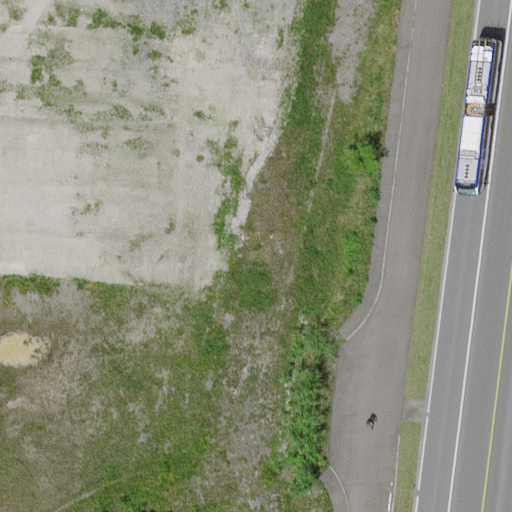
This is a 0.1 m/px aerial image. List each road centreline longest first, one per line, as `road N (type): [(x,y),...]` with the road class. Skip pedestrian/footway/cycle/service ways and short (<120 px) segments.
road 1 (unclassified): [(434,0),(372,511)]
road 2 (primary): [(511,107),(466,511)]
